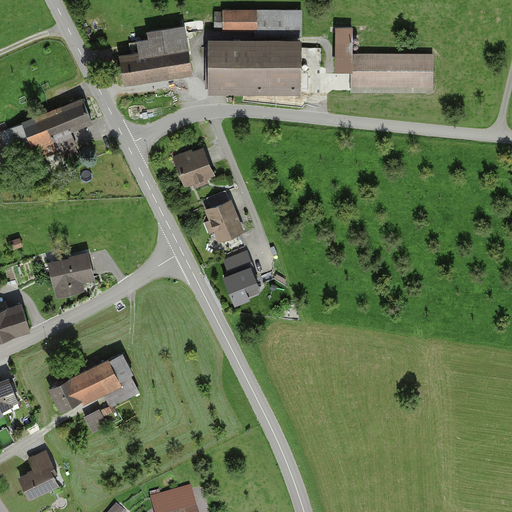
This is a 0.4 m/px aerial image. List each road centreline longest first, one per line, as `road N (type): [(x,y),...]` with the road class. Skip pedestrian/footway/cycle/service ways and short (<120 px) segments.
road 1 (unclassified): [(212,111),(511,138)]
road 2 (tertiary): [(182,252),(269,421),(304,511)]
road 3 (residential): [(182,252),(0,353)]
road 4 (tertiary): [(53,0),(127,145)]
road 5 (residential): [(268,253),(212,111)]
road 6 (tertiary): [(127,145),(182,252)]
